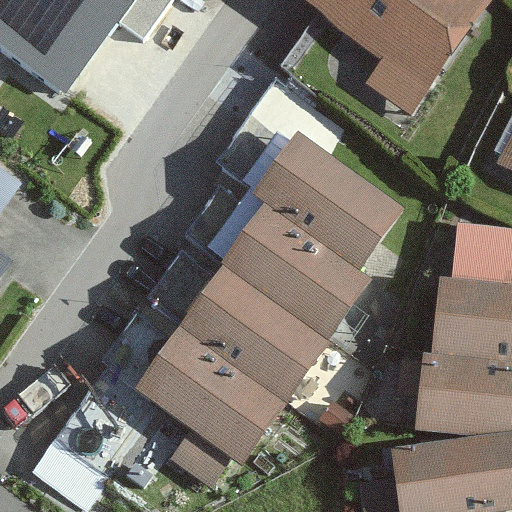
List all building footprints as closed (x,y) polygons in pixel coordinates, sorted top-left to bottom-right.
[(0,0),(0,51),(62,96),(119,18),(130,0),(0,0)] [(171,0),(130,0),(119,18),(146,36),(171,0)] [(484,0),(307,0),(298,14),(373,63),(357,87),(406,119),(484,0)] [(511,125),(489,173),(511,184),(511,125)] [(257,214),(351,280),(398,215),(289,138),(242,204),(257,214)] [(0,265),(9,253),(0,247),(0,209),(21,180),(0,165),(0,265)] [(189,233),(207,246),(250,190),(232,177),(189,233)] [(214,275),(322,351),(365,290),(351,280),(257,214),(214,275)] [(455,281),(511,283),(511,225),(458,222),(455,281)] [(170,337),(278,413),(322,351),(214,275),(170,337)] [(511,371),(511,298),(434,290),(427,363),(511,371)] [(127,397),(235,473),(278,413),(170,337),(127,397)] [(511,450),(511,371),(427,363),(416,362),(408,441),(469,447),(511,450)] [(88,508),(112,475),(58,437),(34,470),(88,508)] [(511,511),(511,450),(469,447),(383,458),(389,511),(511,511)]
